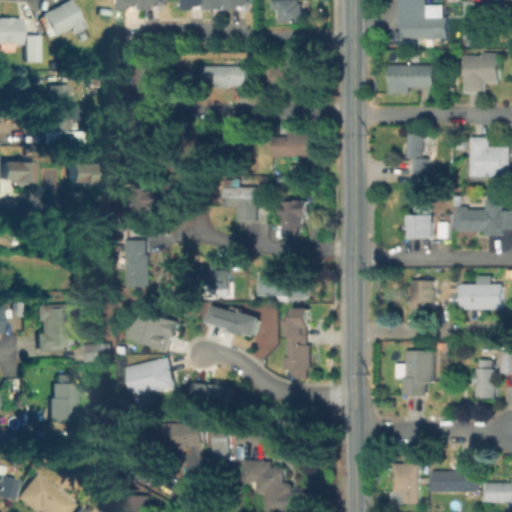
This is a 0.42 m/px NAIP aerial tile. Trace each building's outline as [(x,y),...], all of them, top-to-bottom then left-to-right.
[(67,0),(72,0),(86,24),(74,31),(70,24),(48,37),(37,18),(67,0)] [(118,0),(119,8),(139,8),(140,9),(153,8),(153,4),(165,4),(164,0),(118,0)] [(252,0),(252,6),(219,6),(219,8),(207,8),(207,12),(190,12),(190,0),(252,0)] [(303,0),(303,22),(273,22),(273,0),(303,0)] [(447,17),(447,38),(401,37),(401,0),(426,0),(426,5),(447,5),(447,17)] [(511,0),(501,0),(501,9),(511,8),(511,0)] [(462,38),(481,37),(480,4),(460,5),(462,38)] [(0,15),(20,15),(21,43),(7,43),(7,50),(0,50),(0,15)] [(39,60),(23,60),(22,33),(38,33),(39,60)] [(502,52),(502,82),(487,82),(486,92),(467,92),(467,54),(485,54),(485,52),(502,52)] [(161,66),(161,87),(156,87),(155,104),(135,104),(136,59),(158,59),(158,66),(161,66)] [(437,64),(436,86),(410,86),(410,93),(389,93),(390,63),(437,64)] [(249,65),(249,85),(232,85),(232,88),(218,88),(217,85),(204,85),(204,65),(249,65)] [(319,65),(319,88),(271,88),(270,65),(319,65)] [(68,83),(68,130),(47,130),(46,83),(68,83)] [(154,116),(153,167),(133,167),(133,116),(154,116)] [(320,132),(320,156),(275,156),(275,137),(291,137),(291,132),(320,132)] [(432,157),(431,174),(414,173),(415,159),(409,159),(410,132),(427,133),(425,157),(432,157)] [(243,135),(243,154),(194,154),(194,135),(243,135)] [(511,147),(511,176),(472,175),(473,137),(491,137),(491,147),(511,147)] [(0,161),(31,161),(31,182),(11,182),(11,179),(0,179),(0,161)] [(67,162),(99,162),(99,187),(80,187),(79,182),(67,182),(67,162)] [(169,185),(169,211),(158,211),(158,222),(132,221),(132,185),(169,185)] [(260,186),(260,222),(240,222),(240,207),(227,207),(228,186),(260,186)] [(303,236),(284,237),(284,200),(308,199),(309,216),(302,216),(303,236)] [(432,199),(432,214),(434,214),(435,240),(409,241),(409,230),(404,230),(404,223),(407,223),(407,213),(416,213),(416,199),(432,199)] [(501,201),(501,211),(511,211),(511,230),(500,230),(500,234),(486,234),(487,231),(458,231),(459,209),(491,209),(491,200),(501,201)] [(151,238),(151,286),(131,286),(131,238),(151,238)] [(231,269),(231,291),(185,291),(185,265),(216,265),(216,269),(231,269)] [(305,274),(305,291),(283,291),(283,295),(259,295),(260,274),(305,274)] [(436,279),(436,309),(414,309),(413,303),(409,303),(409,298),(413,298),(413,279),(436,279)] [(504,283),(504,308),(463,309),(463,283),(504,283)] [(65,301),(67,330),(75,330),(77,345),(36,348),(35,331),(40,330),(39,318),(36,319),(35,303),(65,301)] [(20,302),(20,316),(10,316),(10,302),(20,302)] [(263,318),(258,336),(210,322),(216,303),(263,318)] [(138,307),(180,321),(170,351),(129,337),(138,307)] [(295,378),(293,378),(292,369),(286,370),(286,356),(289,356),(289,316),(290,316),(290,315),(295,315),(295,307),(311,307),(311,327),(306,327),(306,344),(312,344),(312,369),(309,369),(309,378),(295,378)] [(113,360),(85,360),(85,342),(112,342),(113,360)] [(511,349),(499,349),(500,372),(511,371),(511,349)] [(437,351),(437,385),(427,385),(426,394),(402,394),(402,361),(410,361),(410,351),(437,351)] [(129,366),(171,356),(178,387),(136,397),(129,366)] [(497,357),(497,396),(479,396),(478,383),(475,383),(475,373),(479,373),(479,367),(481,367),(481,357),(497,357)] [(77,419),(49,420),(48,396),(51,396),(51,382),(76,381),(77,419)] [(198,382),(238,388),(235,406),(195,400),(198,382)] [(201,443),(201,421),(167,422),(167,444),(201,443)] [(231,430),(232,466),(210,466),(210,456),(216,456),(215,447),(210,447),(209,430),(231,430)] [(163,458),(148,484),(131,474),(146,448),(163,458)] [(274,460),(274,466),(285,466),(285,480),(294,480),(294,491),(317,491),(317,511),(292,511),(292,509),(267,509),(267,490),(263,490),(263,478),(247,478),(247,460),(274,460)] [(421,463),(422,503),(392,503),(392,490),(396,490),(396,463),(421,463)] [(480,464),(481,490),(434,491),(433,471),(464,471),(464,464),(480,464)] [(73,504),(66,511),(43,511),(37,507),(33,511),(14,496),(34,472),(73,504)] [(0,476),(15,481),(9,501),(0,498),(0,476)] [(511,502),(486,501),(486,480),(511,480),(511,502)] [(151,495),(151,511),(128,511),(129,495),(151,495)]
